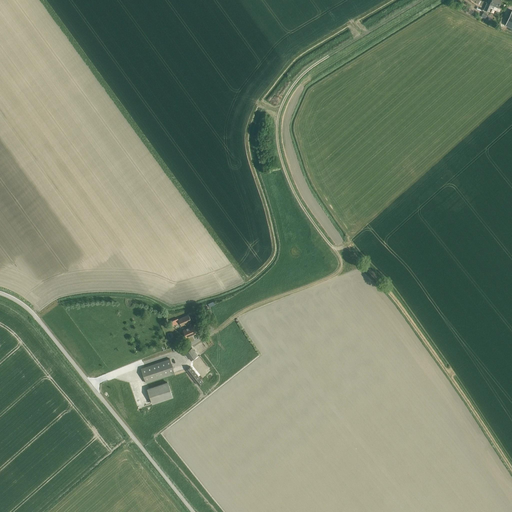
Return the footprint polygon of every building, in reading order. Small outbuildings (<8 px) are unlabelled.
[(491,0),(489,5),(487,3),(484,9),(485,10),(488,11),(492,4),(498,7),(501,0),(500,0),(491,0)] [(186,338),(197,333),(193,325),(193,326),(191,322),(192,321),(189,315),(178,319),(181,326),(185,324),(187,328),(183,330),(186,338)] [(192,348),(185,353),(191,360),(197,356),(192,348)] [(170,359),(141,368),(146,383),(175,373),(170,359)] [(199,385),(203,382),(190,367),(186,370),(199,385)] [(167,382),(148,389),(153,403),(172,397),(167,382)]
